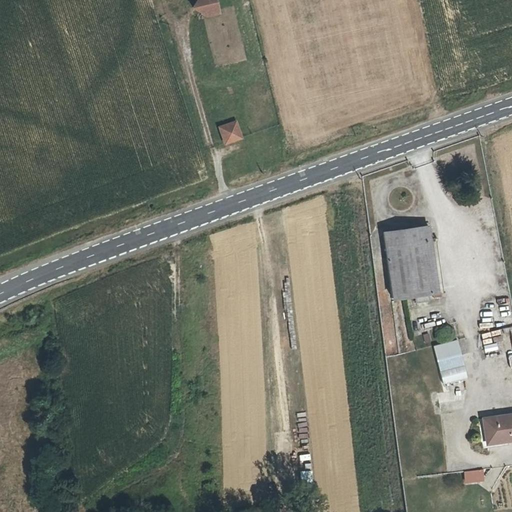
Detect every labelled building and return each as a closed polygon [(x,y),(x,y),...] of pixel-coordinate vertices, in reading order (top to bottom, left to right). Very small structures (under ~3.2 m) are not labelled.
[(215,0),(193,0),(187,7),(206,18),(219,14),(215,0)] [(224,142),(240,137),(234,121),(218,127),(224,142)] [(428,232),(382,237),(390,303),(429,299),(423,246),(430,245),(428,232)] [(492,320),(490,307),(480,309),(483,322),(492,320)] [(483,352),(497,351),(497,341),(489,341),(488,333),(482,334),(483,352)] [(464,381),(456,344),(432,349),(439,386),(464,381)] [(477,446),(511,442),(511,436),(510,418),(475,421),(477,446)] [(479,483),(478,473),(459,475),(460,485),(479,483)]
